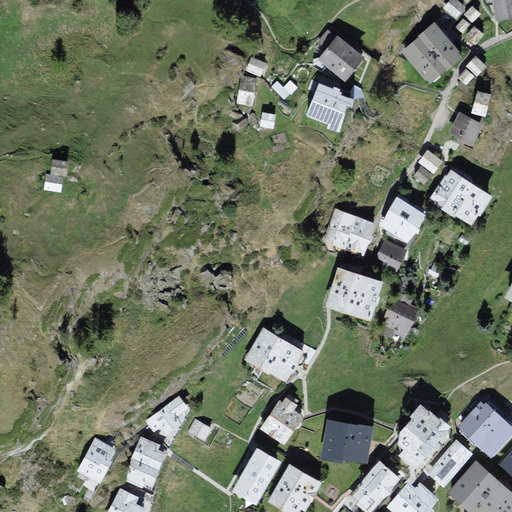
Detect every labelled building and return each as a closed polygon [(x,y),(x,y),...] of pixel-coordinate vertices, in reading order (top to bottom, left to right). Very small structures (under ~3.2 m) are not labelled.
[(448,0),(444,8),(456,16),(464,3),(458,0),(448,0)] [(511,0),(493,0),(496,18),(511,16),(511,0)] [(480,13),(472,6),(464,14),(472,21),(480,13)] [(469,23),(463,17),(456,25),(462,30),(469,23)] [(401,47),(427,81),(461,54),(434,21),(401,47)] [(483,33),(474,26),(467,34),(475,42),(483,33)] [(345,77),(363,51),(338,34),(320,60),(345,77)] [(466,65),(475,74),(486,63),(477,54),(466,65)] [(249,66),(260,71),(265,62),(253,57),(249,66)] [(236,104),(251,107),(256,77),(241,74),(236,104)] [(293,81),(284,87),(280,81),(274,84),(283,100),(299,91),(293,81)] [(307,113),(338,125),(349,95),(319,83),(307,113)] [(478,89),(471,111),(487,116),(493,93),(478,89)] [(451,130),(473,140),(481,121),(459,111),(451,130)] [(262,126),(274,129),(278,117),(265,114),(262,126)] [(418,163),(433,174),(442,162),(428,151),(418,163)] [(49,174),(46,174),(44,190),(59,191),(61,176),(66,176),(68,160),(51,158),(49,174)] [(450,169),(430,198),(471,226),(491,197),(450,169)] [(380,227),(407,243),(415,233),(417,233),(418,228),(424,215),(396,197),(380,227)] [(335,209),(323,240),(363,255),(374,223),(335,209)] [(375,263),(395,272),(405,249),(385,240),(375,263)] [(339,269),(327,306),(370,320),(382,282),(339,269)] [(511,280),(503,295),(511,300),(511,280)] [(389,328),(402,341),(419,307),(397,296),(388,314),(389,328)] [(302,349),(263,327),(244,359),(283,382),(302,349)] [(511,422),(483,397),(459,424),(491,453),(511,429),(511,422)] [(190,414),(179,398),(146,420),(157,436),(190,414)] [(279,402),(262,426),(284,442),(301,418),(279,402)] [(396,447),(416,466),(449,430),(421,406),(400,429),(396,447)] [(193,419),(186,432),(199,440),(206,427),(193,419)] [(372,428),(324,419),(317,454),(365,463),(372,428)] [(102,486),(121,446),(97,434),(77,474),(102,486)] [(148,490),(167,449),(142,437),(123,479),(148,490)] [(426,472),(444,487),(474,455),(456,439),(426,472)] [(511,448),(501,460),(511,471),(511,448)] [(280,462),(257,449),(232,491),(256,505),(280,462)] [(508,511),(511,508),(511,491),(477,459),(453,485),(471,502),(462,511),(508,511)] [(351,495),(370,511),(401,478),(381,460),(351,495)] [(289,465),(268,501),(284,511),(297,511),(300,508),(305,511),(321,482),(289,465)] [(413,478),(388,506),(394,511),(430,511),(440,502),(413,478)] [(140,511),(147,498),(120,486),(107,511),(140,511)]
